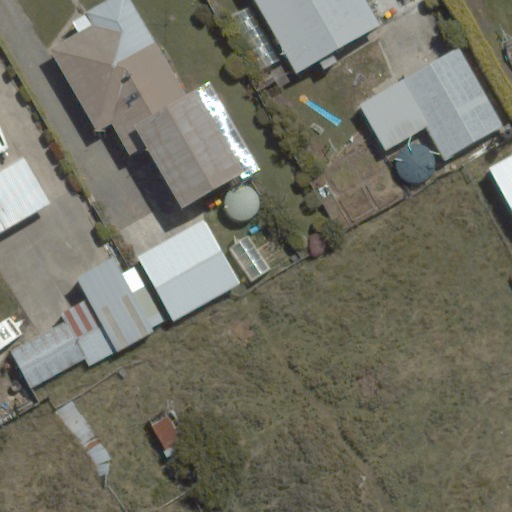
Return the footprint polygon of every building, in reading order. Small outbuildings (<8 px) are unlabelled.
[(258,0),(299,77),(384,32),(366,0),(258,0)] [(126,3),(54,47),(126,166),(147,153),(186,218),(257,175),(208,96),(189,105),(126,3)] [(449,156),(505,122),(460,48),(365,106),(391,150),(431,126),(449,156)] [(511,155),(492,166),(511,203),(511,155)] [(0,177),(0,238),(51,209),(24,163),(0,177)] [(245,281),(206,218),(134,264),(173,326),(245,281)] [(153,325),(117,269),(86,289),(123,345),(153,325)] [(88,357),(67,321),(14,352),(35,388),(88,357)]
